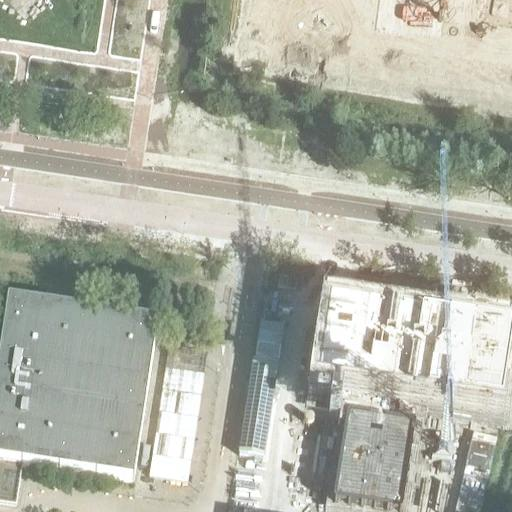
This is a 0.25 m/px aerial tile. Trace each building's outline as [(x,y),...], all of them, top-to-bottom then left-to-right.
[(511,0),(242,0),(233,68),(234,72),(239,74),(381,97),(385,95),(387,92),(511,110),(511,0)] [(0,506),(15,509),(21,473),(22,469),(133,486),(155,339),(157,327),(8,304),(0,352),(0,351),(0,506)] [(327,315),(315,392),(317,394),(379,404),(388,405),(500,423),(503,421),(511,362),(511,341),(329,313),(327,315)] [(169,349),(149,480),(187,486),(207,355),(169,349)] [(346,421),(332,506),(334,509),(354,511),(402,511),(415,432),(413,429),(385,425),(376,423),(348,419),(346,421)]
